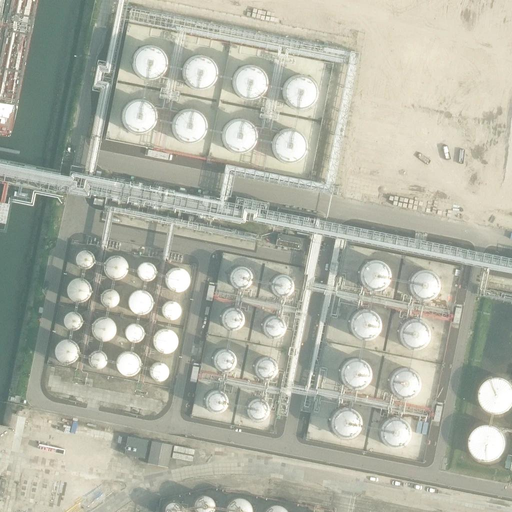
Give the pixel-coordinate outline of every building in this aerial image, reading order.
[(407,3),(407,0),(380,0),(380,2),(381,5),(382,8),(385,11),(388,13),(391,14),(395,14),(398,14),(401,12),(404,10),(406,7),(407,3)] [(452,12),(452,8),(452,5),(450,2),(448,0),(428,0),(426,3),(425,6),(425,10),(426,13),(427,17),(430,19),(433,21),(436,22),(440,23),(443,22),(446,20),(449,18),(451,15),(452,12)] [(132,9),(130,19),(148,22),(148,20),(143,19),(144,15),(149,16),(150,12),(132,9)] [(186,27),(187,20),(160,15),(158,26),(174,29),(175,25),(186,27)] [(399,46),(399,42),(398,39),(397,36),(394,33),(391,31),(388,30),(385,29),(381,30),(378,32),(375,34),(373,37),(372,40),(372,44),(372,47),(374,51),(376,53),(379,55),(383,56),(386,57),(390,56),(393,54),(396,52),(398,49),(399,46)] [(511,31),(509,31),(505,34),(502,38),(501,42),(503,47),(505,50),(509,52),(511,52),(511,31)] [(444,55),(444,51),(443,48),(441,44),(439,42),(436,40),(433,39),(429,38),(426,39),(423,41),(420,43),(418,46),(417,49),(417,53),(417,56),(419,60),(421,62),(424,64),(427,65),(431,66),(434,65),(438,63),(440,61),(442,58),(444,55)] [(166,58),(164,55),(162,51),(158,49),(155,47),(150,47),(146,47),(142,48),(139,50),(136,53),(134,57),(133,61),(133,65),(134,69),(135,73),(138,76),(141,78),(145,80),(149,81),(153,80),(157,79),(161,77),(163,74),(165,70),(167,66),(167,62),(166,58)] [(216,68),(214,64),(211,61),(208,58),(204,57),(200,56),(196,56),(192,58),(189,60),(186,63),(184,66),(183,70),(182,74),(183,78),(185,82),(188,85),(191,88),(195,89),(199,90),(203,90),(207,89),(210,86),(213,83),(215,80),(216,76),(216,72),(216,68)] [(502,63),(498,66),(496,70),(495,74),(496,79),(499,82),(503,84),(507,85),(511,83),(511,82),(511,64),(507,63),(502,63)] [(265,78),(263,74),(261,71),(258,68),(254,67),(250,66),(246,67),(242,68),(238,70),(235,73),(233,77),(232,80),(232,85),(233,89),(235,92),(237,96),(240,98),(244,100),(248,100),(252,100),(256,99),(260,96),(263,94),(265,90),(266,86),(266,82),(265,78)] [(390,89),(390,86),(390,82),(388,79),(386,76),(383,74),(379,73),(376,73),(372,74),(369,75),(366,77),(364,80),(363,84),(363,87),(364,91),(365,94),(368,97),(371,99),(374,100),(378,100),(381,99),(384,98),(387,95),(389,92),(390,89)] [(315,87),(314,84),(311,80),(308,78),(304,76),(300,76),(296,76),(292,77),(288,79),(286,82),(283,86),(282,90),(282,94),(283,98),(285,102),(287,105),(291,107),(294,109),(298,110),(303,109),(306,108),(310,106),(313,103),(315,99),(316,95),(316,91),(315,87)] [(435,98),(435,95),(434,91),(433,88),(431,86),(428,84),(424,82),(421,82),(417,83),(414,84),(411,87),(409,90),(408,93),(408,97),(409,100),(410,103),(413,106),(415,108),(419,109),(422,109),(426,109),(429,107),(432,105),(434,102),(435,98)] [(496,94),(493,97),(490,100),(489,105),(490,109),(493,113),(497,115),(502,115),(506,114),(509,111),(511,106),(511,102),(509,98),(505,95),(501,94),(496,94)] [(155,112),(153,108),(151,105),(147,102),(143,101),(139,100),(135,100),(131,102),(128,104),(125,107),(123,110),(122,114),(122,118),(122,122),(124,126),(127,129),(130,132),(134,133),(138,134),(142,134),(146,133),(149,130),(152,127),(154,124),(156,120),(156,116),(155,112)] [(205,121),(203,117),(200,114),(197,112),(193,110),(189,110),(185,110),(181,111),(178,113),(175,116),(173,120),(172,124),(171,128),(172,132),(174,136),(177,139),(180,141),(184,143),(188,144),(192,143),(196,142),(199,140),(202,137),(204,133),(205,129),(205,125),(205,121)] [(381,133),(382,129),(381,126),(379,123),(377,120),(374,118),(371,117),(367,116),(364,117),(360,119),(358,121),(356,124),(355,127),(354,131),(355,134),(357,138),(359,140),(362,142),(365,143),(369,144),(372,143),(376,141),(378,139),(380,136),(381,133)] [(254,131),(252,128),(250,124),(246,122),(243,120),(239,120),(235,120),(231,121),(227,123),(224,126),(222,130),(221,134),(221,138),(222,142),(223,146),(226,149),(229,151),(233,153),(237,154),(241,153),(245,152),(249,150),(252,147),(254,143),(255,139),(255,135),(254,131)] [(490,125),(487,127),(484,131),(483,135),(484,140),(487,143),(491,145),(496,146),(500,144),(503,141),(505,137),(505,132),(503,128),(499,125),(495,124),(490,125)] [(427,142),(427,139),(426,135),(424,132),(422,129),(419,127),(416,126),(412,126),(409,127),(406,128),(403,131),(401,134),(400,137),(400,140),(400,144),(402,147),(404,150),(407,152),(410,153),(414,153),(418,152),(421,151),(423,149),(425,146),(427,142)] [(304,141),(303,137),(300,134),(297,131),(293,130),(289,129),(285,129),(281,131),(277,133),(274,136),(272,139),(271,143),(271,147),(272,151),(274,155),(276,158),(280,161),(283,162),(287,163),(291,163),(295,161),(299,159),(302,156),(304,153),(305,149),(305,145),(304,141)] [(484,158),(480,160),(477,164),(476,168),(477,173),(480,176),(484,178),(489,179),(493,177),(496,174),(498,170),(498,165),(496,161),(493,158),(488,157),(484,158)] [(373,176),(373,172),(372,169),(371,166),(368,163),(366,161),(362,160),(359,160),(355,160),(352,162),(349,164),(347,167),(346,170),(346,174),(347,177),(348,181),(350,183),(353,185),(357,186),(360,187),(364,186),(367,184),(370,182),(372,179),(373,176)] [(418,185),(418,181),(417,178),(416,175),(413,172),(410,170),(407,169),(403,168),(400,169),(397,171),(394,173),(392,176),(391,179),(391,183),(391,186),(393,190),(395,192),(398,194),(402,195),(405,196),(409,195),(412,193),(415,191),(417,188),(418,185)] [(477,189),(473,191),(471,195),(470,199),(471,204),(474,207),(478,210),(482,210),(487,208),(490,205),(492,201),(492,196),(490,192),(486,189),(482,188),(477,189)] [(511,194),(508,195),(504,197),(501,201),(500,206),(502,210),(504,214),(508,216),(511,216),(511,194)] [(278,234),(276,245),(305,251),(307,240),(278,234)] [(79,251),(76,254),(75,256),(74,260),(74,263),(76,266),(78,268),(81,270),(84,271),(87,270),(90,269),(93,267),(95,264),(95,261),(95,257),(93,254),(91,252),(88,250),(85,250),(82,250),(79,251)] [(116,255),(112,255),(109,257),(106,260),(104,264),(104,268),(105,271),(107,275),(109,278),(113,279),(117,280),(121,279),(124,277),(127,274),(129,271),(129,267),(128,263),(127,260),(124,257),(120,255),(116,255)] [(389,277),(389,274),(389,271),(388,268),(386,265),(384,263),(382,261),(379,260),(377,259),(374,259),(371,259),(368,260),(365,262),(363,264),(361,266),(360,268),(359,271),(358,274),(359,277),(359,280),(361,283),(362,285),(364,287),(367,288),(370,289),(373,290),(376,290),(378,289),(381,288),(384,287),(386,285),(387,282),(389,279),(389,277)] [(142,263),(139,265),(137,267),(135,270),(135,273),(136,276),(137,279),(140,281),(142,282),(146,282),(149,282),(151,280),(153,278),(155,275),(155,272),(155,269),(153,266),(151,264),(148,263),(145,262),(142,263)] [(251,275),(250,272),(248,269),(245,267),(242,266),(239,266),(236,266),(233,268),(231,270),(229,272),(228,275),(228,278),(229,281),(231,284),(233,286),(235,288),(238,288),(241,288),(244,287),(247,286),(249,283),(250,281),(251,278),(251,275)] [(172,267),(168,269),(165,272),(163,276),(163,280),(163,284),(165,288),(168,291),(172,293),(176,293),(180,293),(184,291),(187,288),(189,284),(189,280),(189,276),(187,272),(184,269),(180,268),(176,267),(172,267)] [(438,286),(439,284),(438,281),(437,278),(436,275),(434,273),(431,271),(429,270),(426,269),(423,269),(420,269),(417,270),(414,272),(412,273),(410,276),(409,278),(408,281),(407,284),(408,287),(408,290),(410,292),(411,295),(414,297),(416,298),(419,299),(422,300),(425,300),(428,299),(430,298),(433,297),(435,294),(437,292),(438,289),(438,286)] [(292,283),(291,280),(289,277),(287,275),(284,274),(281,274),(278,274),(275,276),(273,278),(271,280),(270,283),(270,286),(270,289),(272,292),(274,294),(277,296),(280,296),(283,296),(286,295),(288,294),(290,291),(292,289),(292,286),(292,283)] [(79,277),(75,278),(71,280),(68,283),(66,286),(66,290),(66,294),(68,298),(71,301),(75,303),(79,303),(83,303),(87,301),(90,298),(91,294),(92,290),(91,286),(89,282),(86,280),(83,278),(79,277)] [(106,289),(103,291),(101,293),(100,296),(99,299),(100,302),(102,305),(104,307),(107,308),(110,308),(113,308),(116,306),(118,304),(119,301),(119,298),(118,295),(117,292),(115,290),(112,289),(109,289),(106,289)] [(139,290),(135,290),(132,292),(130,295),(128,299),(128,303),(128,306),(130,310),(133,312),(137,314),(141,314),(145,313),(148,312),(150,309),(152,305),(152,301),(152,297),(150,294),(147,292),(143,290),(139,290)] [(167,301),(164,303),(162,305),(161,308),(160,311),(161,314),(163,316),(165,319),(168,320),(171,320),(174,319),(177,318),(179,315),(180,313),(180,309),(179,306),(178,304),(175,302),(173,301),(170,300),(167,301)] [(242,316),(241,313),(239,310),(237,308),(234,307),(231,307),(228,307),(225,309),(223,311),(221,313),(220,316),(220,319),(221,322),(222,325),(224,327),(227,329),(230,329),(233,329),(236,328),(239,327),(241,325),(242,322),(243,319),(242,316)] [(379,326),(379,323),(379,320),(378,317),(376,315),(375,313),(372,311),(370,310),(367,309),(364,308),(361,309),(358,310),(355,311),(353,313),(351,315),(350,318),(349,321),(348,324),(349,326),(349,329),(351,332),(352,334),(355,336),(357,338),(360,339),(363,339),(366,339),(369,339),(371,338),(374,336),(376,334),(378,332),(379,329),(379,326)] [(69,312),(66,314),(64,316),(63,319),(63,322),(63,325),(65,328),(67,330),(70,331),(73,331),(76,330),(79,329),(81,327),(82,324),(82,321),(82,318),(80,315),(78,313),(75,312),(72,311),(69,312)] [(284,324),(283,321),(281,319),(278,317),(276,316),(273,315),(270,316),(267,317),(264,319),(263,322),(262,325),(262,328),(262,331),(264,333),(266,336),(269,337),(272,338),(275,338),(278,337),(280,335),(282,333),(284,330),(284,327),(284,324)] [(103,317),(99,318),(95,320),(93,323),(91,326),(90,330),(91,334),(93,337),(96,340),(99,342),(103,342),(107,342),(111,340),(113,337),(115,333),(116,329),(115,325),(113,322),(110,319),(107,318),(103,317)] [(429,335),(429,332),(428,330),(427,327),(426,324),(424,322),(421,320),(419,319),(416,318),(413,318),(410,318),(407,319),(405,321),(402,322),(400,325),(399,327),(398,330),(398,333),(398,336),(399,339),(400,341),(402,344),(404,346),(406,347),(409,348),(412,349),(415,349),(418,348),(421,347),(423,345),(425,343),(427,341),(428,338),(429,335)] [(130,324),(127,326),(125,328),(124,331),(124,334),(125,337),(126,339),(128,341),(131,343),(134,343),(137,342),(140,341),(142,338),(143,335),(144,332),(143,329),(141,327),(139,325),(136,324),(133,323),(130,324)] [(164,328),(160,329),(157,331),(154,334),(152,337),(152,341),(153,345),(155,349),(157,351),(161,353),(165,353),(169,353),(172,351),(175,348),(177,344),(177,341),(176,337),(175,333),(172,330),(168,329),(164,328)] [(66,339),(62,339),(58,342),(55,345),(54,349),(53,353),(54,357),(56,360),(60,363),(63,365),(68,365),(72,364),(75,362),(78,359),(79,355),(80,351),(79,347),(77,343),(74,340),(70,339),(66,339)] [(234,357),(233,354),(231,352),(229,350),(226,349),(223,348),(220,349),(217,350),(215,352),(213,355),(212,357),(212,361),(213,364),(214,366),(216,368),(219,370),(222,371),(225,371),(228,370),(231,368),(233,366),(234,363),(235,360),(234,357)] [(98,350),(95,350),(92,351),(90,353),(89,356),(88,359),(88,361),(89,364),(91,366),(94,368),(97,369),(100,368),(102,367),(105,365),(106,363),(107,360),(107,357),(105,354),(104,352),(101,350),(98,350)] [(130,352),(126,352),(122,353),(119,356),(117,359),(116,362),(117,366),(118,370),(120,373),(123,375),(127,376),(131,375),(134,374),(137,372),(139,369),(140,365),(140,361),(139,358),(136,355),(133,353),(130,352)] [(276,365),(274,362),(273,360),(270,358),(267,357),(264,357),(261,357),(258,358),(256,360),(254,363),(253,366),(253,369),(254,372),(255,375),(258,377),(260,378),(263,379),(266,379),(269,378),(272,376),(274,374),(275,371),(276,368),(276,365)] [(370,375),(370,372),(369,369),(368,367),(367,364),(365,362),(362,360),(360,359),(357,358),(354,358),(351,358),(348,359),(346,360),(343,362),(341,364),(340,367),(339,370),(339,373),(339,376),(340,379),(341,381),(343,384),(345,386),(347,387),(350,388),(353,389),(356,389),(359,388),(361,387),(364,385),(366,383),(368,381),(369,378),(370,375)] [(154,362),(151,364),(149,366),(148,369),(148,373),(148,376),(150,379),(152,381),(155,382),(159,382),(162,382),(165,380),(167,377),(168,374),(168,371),(168,368),(166,365),(164,363),(161,362),(157,361),(154,362)] [(419,384),(419,382),(419,379),(418,376),(416,373),(414,371),(412,369),(409,368),(406,367),(403,367),(401,367),(398,368),(395,370),(393,371),(391,374),(390,376),(389,379),(388,382),(388,385),(389,388),(390,390),(392,393),(394,395),(397,396),(400,397),(403,398),(405,398),(408,397),(411,396),(414,395),(416,392),(417,390),(419,387),(419,384)] [(480,392),(480,397),(481,402),(484,407),(488,410),(493,412),(498,413),(503,412),(508,410),(511,406),(511,384),(510,382),(505,379),(500,378),(495,378),(490,379),(485,382),(482,387),(480,392)] [(226,398),(225,395),(224,393),(221,391),(218,390),(215,389),(212,390),(209,391),(207,393),(205,396),(204,399),(204,402),(205,405),(206,408),(208,410),(211,411),(214,412),(217,412),(220,411),(223,409),(225,407),(226,404),(227,401),(226,398)] [(268,406),(267,403),(265,400),(263,398),(260,397),(257,397),(254,397),(251,399),(249,401),(247,403),(246,406),(246,409),(247,412),(248,415),(250,417),(253,419),(256,419),(259,419),(262,419),(264,417),(267,415),(268,412),(268,409),(268,406)] [(360,424),(360,421),(360,418),(359,416),(357,413),(356,411),(353,409),(351,408),(348,407),(345,407),(342,407),(339,408),(336,409),(334,411),(332,413),(331,416),(330,419),(329,422),(330,425),(330,428),(332,430),(333,433),(336,435),(338,436),(341,437),(344,438),(347,438),(350,437),(352,436),(355,434),(357,432),(359,430),(360,427),(360,424)] [(410,434),(410,431),(409,428),(408,425),(407,423),(405,420),(402,419),(400,417),(397,416),(394,416),(391,417),(388,417),(386,419),(383,421),(381,423),(380,426),(379,428),(379,431),(379,434),(380,437),(381,440),(383,442),(385,444),(387,446),(390,447),(393,447),(396,447),(399,447),(402,445),(404,444),(406,442),(408,439),(409,437),(410,434)] [(108,467),(114,433),(34,419),(28,453),(108,467)] [(470,439),(470,444),(471,450),(474,454),(478,458),(483,460),(488,461),(493,460),(498,457),(502,454),(504,449),(505,444),(505,439),(503,434),(500,429),(495,427),(490,425),(485,425),(480,427),(475,430),(472,434),(470,439)] [(144,458),(147,441),(127,437),(124,455),(144,458)] [(355,450),(368,450),(368,444),(378,445),(378,438),(355,437),(355,450)] [(169,459),(172,446),(151,442),(147,464),(168,468),(168,464),(172,465),(173,460),(169,459)] [(175,446),(172,458),(192,462),(195,449),(175,446)] [(81,481),(81,501),(90,501),(90,485),(86,485),(86,481),(81,481)] [(196,498),(192,504),(193,510),(196,511),(209,511),(211,511),(213,504),(209,497),(203,495),(196,498)] [(76,511),(70,496),(53,504),(57,511),(76,511)] [(229,502),(226,508),(226,511),(248,511),(249,509),(245,501),(237,499),(229,502)] [(166,502),(163,507),(164,511),(180,511),(181,508),(178,502),(172,500),(166,502)]
